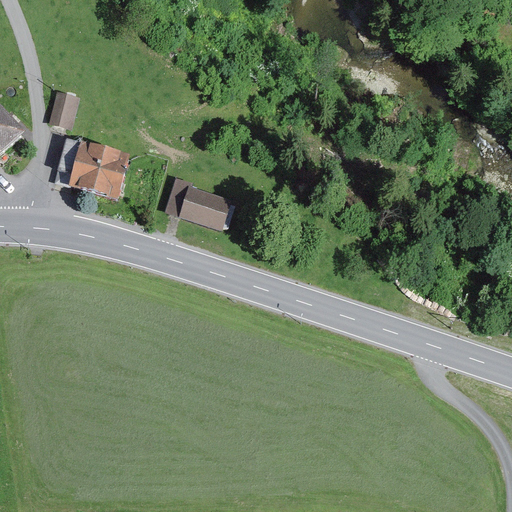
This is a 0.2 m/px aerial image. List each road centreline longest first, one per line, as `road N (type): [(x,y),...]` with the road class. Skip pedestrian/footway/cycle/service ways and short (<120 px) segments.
road 1 (secondary): [(31,227),(134,248),(511,372)]
road 2 (unclassified): [(8,0),(34,80),(42,140),(31,227)]
road 3 (track): [(511,475),(485,423),(436,380),(432,345)]
